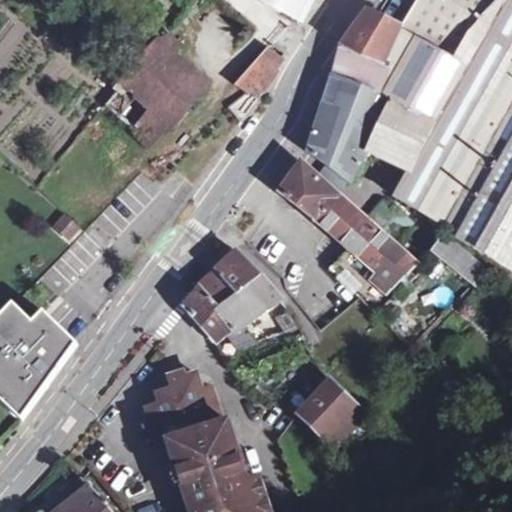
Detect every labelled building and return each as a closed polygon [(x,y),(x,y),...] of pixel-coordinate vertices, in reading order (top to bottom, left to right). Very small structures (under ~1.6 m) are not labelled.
[(258,0),(296,33),(313,0),(258,0)] [(372,102),(387,109),(368,148),(412,170),(395,204),(437,230),(445,234),(457,241),(455,244),(511,277),(511,1),(509,0),(504,0),(503,1),(501,0),(445,0),(441,8),(426,0),(419,0),(397,35),(395,38),(385,65),(381,76),(372,102)] [(381,76),(385,65),(395,38),(397,35),(372,24),(364,21),(337,56),(381,76)] [(164,40),(121,88),(167,127),(170,130),(202,95),(168,65),(178,53),(165,41),(164,40)] [(243,81),(253,92),(259,98),(279,69),(264,56),(243,81)] [(381,76),(337,56),(330,84),(372,102),(381,76)] [(372,102),(330,84),(307,156),(327,171),(346,184),(350,186),(368,148),(387,109),(372,102)] [(146,149),(167,127),(121,88),(103,109),(146,149)] [(237,128),(259,98),(253,92),(225,113),(237,128)] [(388,248),(372,234),(364,227),(340,206),(333,200),(317,185),(298,169),(280,202),(346,252),(326,273),(354,301),(365,312),(391,292),(397,298),(418,275),(388,248)] [(327,171),(317,185),(333,200),(346,184),(327,171)] [(380,209),(364,227),(372,234),(388,248),(407,227),(393,215),(380,209)] [(66,242),(81,229),(65,212),(51,225),(66,242)] [(482,276),(444,244),(430,260),(467,293),(482,276)] [(234,299),(259,282),(233,259),(213,277),(234,299)] [(234,299),(213,277),(196,293),(198,296),(214,314),(232,301),(234,299)] [(232,301),(249,324),(276,304),(259,282),(234,299),(232,301)] [(214,346),(222,341),(205,320),(214,314),(198,296),(184,311),(214,346)] [(232,301),(214,314),(232,334),(222,341),(235,356),(264,343),(249,324),(232,301)] [(0,389),(27,416),(72,356),(37,322),(29,329),(10,309),(0,320),(0,389)] [(205,320),(222,341),(232,334),(214,314),(205,320)] [(194,511),(266,511),(258,484),(242,488),(240,481),(245,479),(238,457),(228,428),(223,430),(211,393),(201,396),(196,379),(170,387),(172,394),(157,398),(160,410),(145,415),(156,451),(166,448),(174,445),(183,476),(189,493),(194,511)] [(332,455),(365,421),(329,388),(297,422),(332,455)] [(318,493),(297,428),(295,421),(277,446),(295,500),(318,493)] [(175,478),(183,476),(174,445),(166,448),(175,478)] [(189,493),(183,476),(175,478),(181,495),(189,493)] [(105,511),(87,490),(84,492),(77,485),(60,500),(68,510),(65,511),(105,511)] [(194,511),(189,493),(181,495),(186,511),(194,511)]
